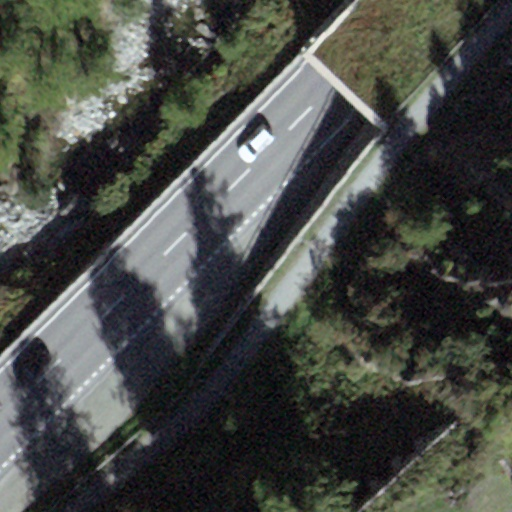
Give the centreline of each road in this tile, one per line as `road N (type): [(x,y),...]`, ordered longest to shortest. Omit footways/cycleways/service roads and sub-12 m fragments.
road 1 (track): [(75,511),(205,399),(401,133),(511,9)]
road 2 (primary): [(423,0),(0,424)]
